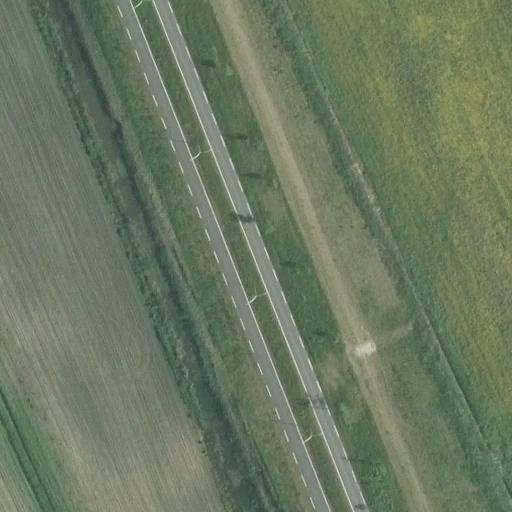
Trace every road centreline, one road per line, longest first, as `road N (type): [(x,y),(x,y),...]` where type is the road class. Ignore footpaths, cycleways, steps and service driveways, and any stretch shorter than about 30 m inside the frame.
road 1 (secondary): [(122,0),(324,511)]
road 2 (secondary): [(359,511),(158,0)]
